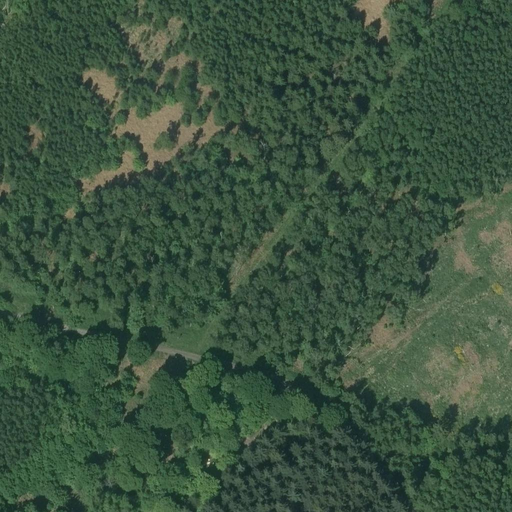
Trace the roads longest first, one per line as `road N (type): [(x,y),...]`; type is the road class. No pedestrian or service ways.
road 1 (track): [(461,0),(198,355)]
road 2 (track): [(414,511),(327,403),(198,355)]
road 3 (track): [(198,355),(0,308)]
